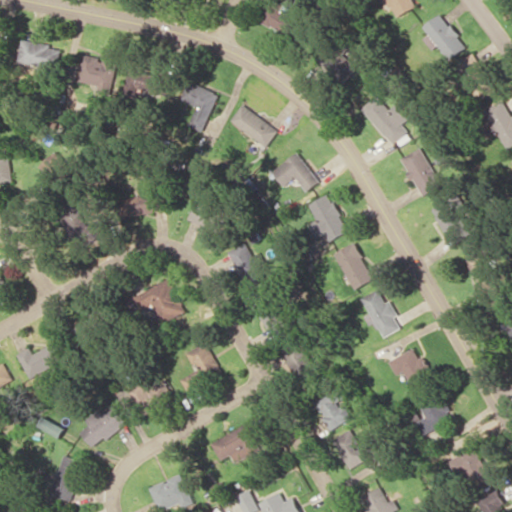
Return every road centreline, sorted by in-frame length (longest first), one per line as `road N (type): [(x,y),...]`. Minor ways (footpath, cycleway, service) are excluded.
road 1 (tertiary): [(511,428),(345,145),(312,107),(224,48),(29,0)]
road 2 (residential): [(340,511),(200,266),(179,249),(134,251),(0,331)]
road 3 (residential): [(113,511),(118,473),(138,453),(265,379)]
